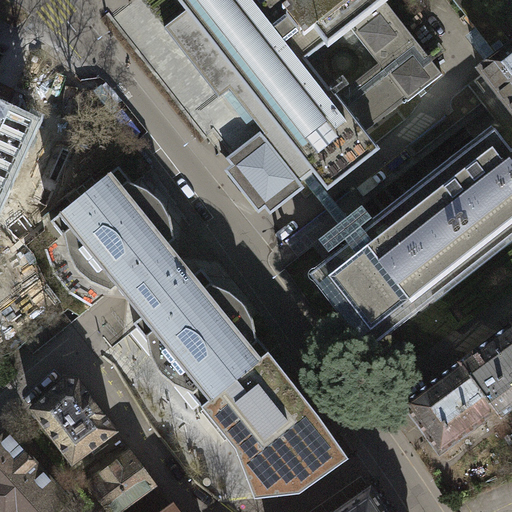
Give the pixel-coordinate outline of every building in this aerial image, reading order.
[(292,0),(265,0),(261,3),(258,0),(176,0),(254,96),(243,105),(263,130),(228,158),(233,164),(225,171),(258,213),(265,208),(270,214),(306,185),(303,181),(304,180),(312,173),(316,170),(331,189),(378,151),(364,133),(406,100),(378,65),(337,98),(308,61),(327,45),(314,29),(304,36),(281,9),(292,0)] [(292,0),(281,9),(304,36),(314,29),(327,45),(350,28),(378,65),(406,100),(441,73),(386,2),(387,0),(452,0),(496,56),(511,43),(511,42),(479,0),(292,0)] [(511,43),(496,56),(477,69),(511,111),(511,43)] [(0,196),(31,127),(7,117),(5,122),(0,119),(0,196)] [(511,147),(496,128),(376,223),(362,206),(348,217),(340,224),(333,229),(319,240),(332,256),(308,275),(368,351),(511,236),(511,147)] [(120,169),(53,220),(63,233),(68,252),(76,267),(87,279),(108,290),(115,285),(131,306),(141,318),(134,324),(145,338),(152,357),(162,375),(175,385),(190,395),(202,409),(270,354),(257,339),(252,322),(243,306),(227,291),(213,284),(201,268),(193,275),(183,263),(168,244),(174,239),(166,214),(159,204),(148,194),(129,181),(120,169)] [(304,180),(340,224),(348,217),(312,173),(304,180)] [(511,326),(460,363),(495,412),(498,416),(511,406),(511,326)] [(320,417),(270,354),(202,409),(236,449),(255,498),(300,493),(349,459),(320,417)] [(460,363),(403,403),(439,452),(495,412),(460,363)] [(77,380),(66,380),(33,409),(72,463),(114,432),(77,380)] [(55,511),(69,500),(8,433),(0,440),(0,511),(55,511)] [(87,483),(108,511),(117,511),(154,486),(129,452),(87,483)] [(385,511),(371,489),(338,511),(385,511)]
